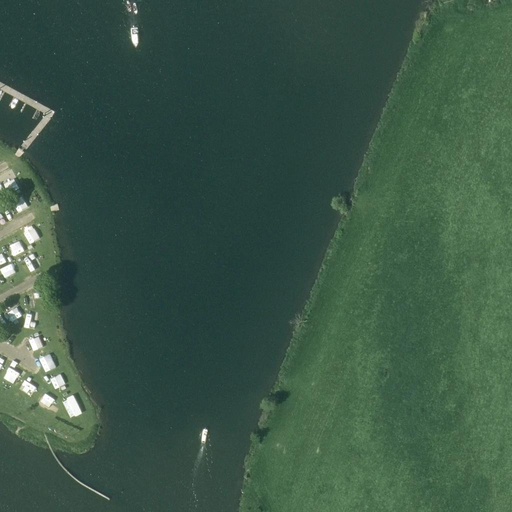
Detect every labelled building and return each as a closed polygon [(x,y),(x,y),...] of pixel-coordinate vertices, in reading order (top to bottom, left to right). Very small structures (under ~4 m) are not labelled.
[(11,169),(0,174),(0,182),(1,185),(15,177),(11,169)] [(8,193),(19,190),(16,179),(5,183),(8,193)] [(18,216),(28,211),(24,201),(13,206),(18,216)] [(39,238),(34,226),(23,231),(29,243),(39,238)] [(9,244),(14,255),(26,249),(20,239),(9,244)] [(6,279),(16,274),(12,263),(1,268),(6,279)] [(10,320),(21,315),(16,305),(6,309),(10,320)] [(35,329),(38,315),(26,313),(23,326),(35,329)] [(32,351),(44,347),(40,335),(28,339),(32,351)] [(41,353),(36,356),(48,372),(53,368),(41,353)] [(3,378),(17,384),(21,373),(7,367),(3,378)] [(54,389),(65,384),(61,374),(50,379),(54,389)] [(30,397),(37,387),(24,379),(18,389),(30,397)] [(50,409),(55,399),(44,393),(38,403),(50,409)]
